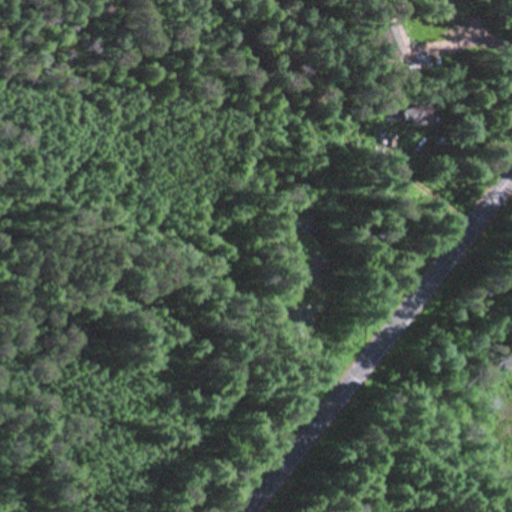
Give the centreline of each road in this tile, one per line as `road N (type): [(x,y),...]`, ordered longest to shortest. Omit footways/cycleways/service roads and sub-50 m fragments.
road 1 (residential): [(349,380),(511,169)]
road 2 (residential): [(246,511),(349,380)]
